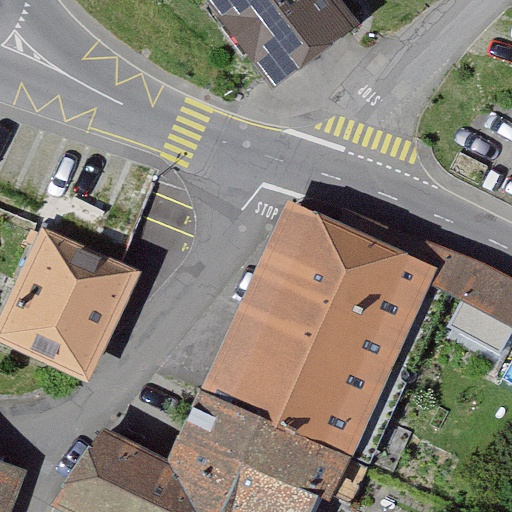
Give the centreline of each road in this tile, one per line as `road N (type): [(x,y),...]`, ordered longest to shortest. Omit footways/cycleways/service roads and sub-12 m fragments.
road 1 (residential): [(62,452),(131,417),(284,167)]
road 2 (residential): [(284,167),(187,133),(0,25)]
road 3 (residential): [(349,187),(402,94),(507,0)]
road 4 (residential): [(511,259),(349,187)]
